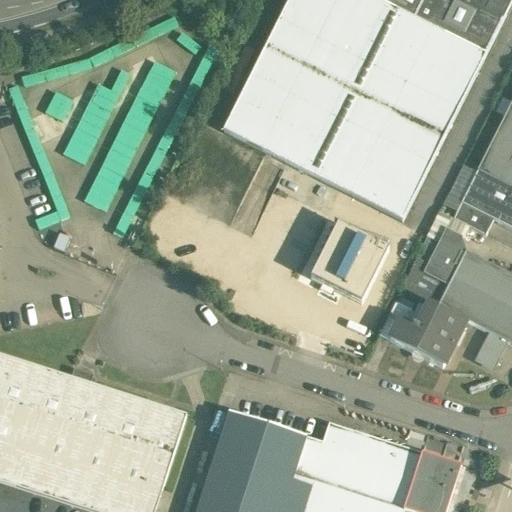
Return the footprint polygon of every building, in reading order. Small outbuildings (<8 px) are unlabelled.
[(485,59),(367,0),(290,0),(223,135),(402,225),(485,59)] [(367,0),(485,59),(511,5),(511,4),(502,0),(367,0)] [(94,70),(179,30),(174,20),(90,60),(94,70)] [(195,57),(201,50),(183,37),(178,44),(195,57)] [(113,236),(122,240),(218,52),(209,48),(113,236)] [(90,60),(22,80),(25,90),(93,71),(90,60)] [(172,84),(177,76),(155,65),(150,73),(172,84)] [(111,94),(119,98),(130,77),(122,73),(111,94)] [(168,93),(172,84),(150,73),(146,82),(168,93)] [(163,102),(168,93),(146,82),(141,91),(163,102)] [(115,107),(119,98),(111,94),(98,88),(94,97),(115,107)] [(57,215),(60,223),(69,220),(17,89),(8,92),(57,215)] [(159,110),(163,102),(141,91),(137,99),(159,110)] [(45,116),(63,125),(73,104),(55,96),(45,116)] [(110,116),(115,107),(94,97),(89,106),(110,116)] [(154,119),(159,110),(137,99),(132,108),(154,119)] [(511,105),(477,175),(511,192),(511,105)] [(106,125),(110,116),(89,106),(85,114),(106,125)] [(150,128),(154,119),(132,108),(128,117),(150,128)] [(102,133),(106,125),(85,114),(81,123),(102,133)] [(145,136),(150,128),(128,117),(124,125),(145,136)] [(97,142),(102,133),(81,123),(76,132),(97,142)] [(141,145),(145,136),(124,125),(119,134),(141,145)] [(93,151),(97,142),(76,132),(72,141),(93,151)] [(136,154),(141,145),(119,134),(115,143),(136,154)] [(88,160),(93,151),(72,141),(68,149),(88,160)] [(132,163),(136,154),(115,143),(110,151),(132,163)] [(84,168),(88,160),(68,149),(63,158),(84,168)] [(128,171),(132,163),(110,151),(106,160),(128,171)] [(123,180),(128,171),(106,160),(101,169),(123,180)] [(119,189),(123,180),(101,169),(97,177),(119,189)] [(511,192),(477,175),(461,207),(493,223),(511,232),(511,192)] [(114,197),(119,189),(97,177),(92,186),(114,197)] [(110,206),(114,197),(92,186),(88,195),(110,206)] [(105,215),(110,206),(88,195),(83,203),(105,215)] [(493,223),(461,207),(453,222),(485,238),(493,223)] [(57,215),(35,223),(38,232),(60,223),(57,215)] [(312,281),(362,306),(389,254),(339,229),(312,281)] [(428,267),(423,276),(448,289),(465,255),(466,255),(460,239),(446,232),(439,246),(428,267)] [(53,251),(65,256),(71,241),(59,237),(53,251)] [(426,240),(416,261),(428,267),(439,246),(426,240)] [(511,278),(466,255),(465,255),(448,289),(437,310),(466,324),(511,347),(511,278)] [(395,306),(379,338),(390,344),(400,323),(405,325),(411,314),(395,306)] [(437,310),(430,306),(428,311),(419,327),(418,330),(413,328),(412,329),(405,325),(400,323),(390,344),(443,371),(466,324),(437,310)] [(428,311),(419,306),(410,323),(419,327),(428,311)] [(155,511),(186,417),(0,357),(0,484),(85,511),(155,511)] [(306,441),(229,416),(198,511),(283,511),(294,479),(306,441)] [(447,511),(461,469),(361,437),(362,434),(354,431),(353,434),(329,427),(323,446),(306,441),(294,479),(335,492),(334,495),(342,497),(343,494),(397,511),(447,511)] [(335,492),(294,479),(283,511),(397,511),(343,494),(342,497),(334,495),(335,492)]
